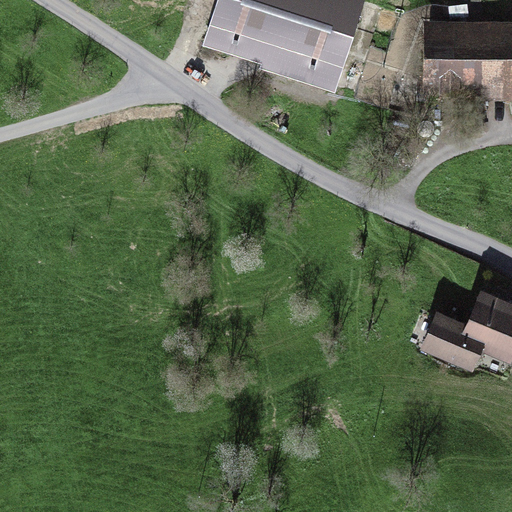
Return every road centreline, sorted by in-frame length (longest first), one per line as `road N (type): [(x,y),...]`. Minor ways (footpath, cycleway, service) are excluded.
road 1 (unclassified): [(511,261),(327,180),(48,0)]
road 2 (track): [(164,72),(105,102),(0,131)]
